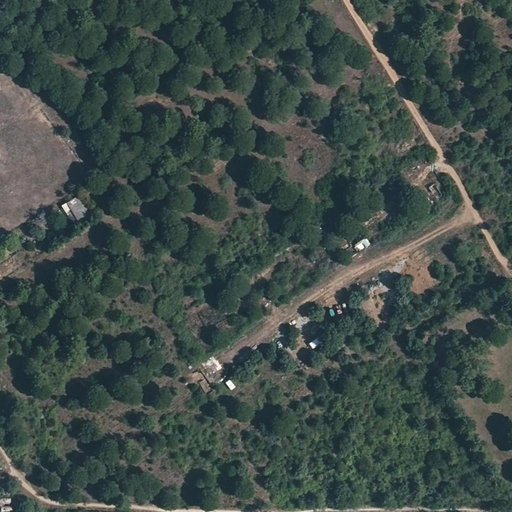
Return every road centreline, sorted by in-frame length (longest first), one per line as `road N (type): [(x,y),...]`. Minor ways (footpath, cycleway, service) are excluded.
road 1 (track): [(350,0),(511,269)]
road 2 (track): [(0,448),(56,502),(265,511)]
road 3 (track): [(348,511),(494,511)]
